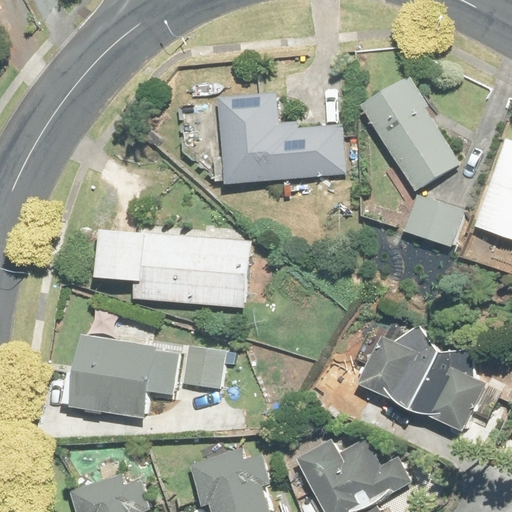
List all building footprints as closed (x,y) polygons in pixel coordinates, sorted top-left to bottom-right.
[(409,79),(365,106),(418,192),(462,165),(409,79)] [(280,95),(222,98),(227,187),(349,180),(346,124),(282,127),(280,95)] [(511,138),(510,138),(478,228),(511,239),(511,138)] [(463,214),(421,196),(405,232),(448,251),(463,214)] [(139,222),(138,233),(102,230),(98,280),(138,284),(136,305),(246,315),(252,243),(211,239),(212,228),(139,222)] [(179,398),(185,347),(79,334),(70,408),(148,419),(152,394),(179,398)] [(491,386),(382,336),(359,386),(468,436),(491,386)] [(233,361),(194,352),(186,387),(225,395),(233,361)] [(334,438),(299,461),(331,511),(361,511),(400,487),(367,434),(342,450),(334,438)] [(239,448),(189,466),(206,510),(211,509),(211,511),(273,511),(266,490),(274,487),(263,457),(245,464),(239,448)] [(124,476),(72,493),(78,511),(151,511),(156,510),(147,482),(128,488),(124,476)]
